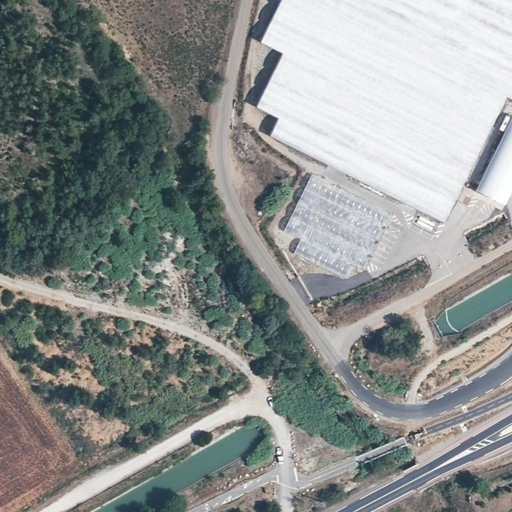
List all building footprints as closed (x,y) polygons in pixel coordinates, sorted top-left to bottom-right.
[(508,96),(316,0),(278,0),(258,40),(283,52),(256,105),(278,115),(268,134),(444,222),(508,96)] [(511,29),(452,0),(316,0),(511,98),(511,29)] [(511,0),(452,0),(511,29),(511,0)] [(505,204),(511,190),(511,117),(476,190),(505,204)] [(388,213),(309,175),(283,229),(300,237),(291,254),(343,278),(350,264),(361,269),(388,213)]
